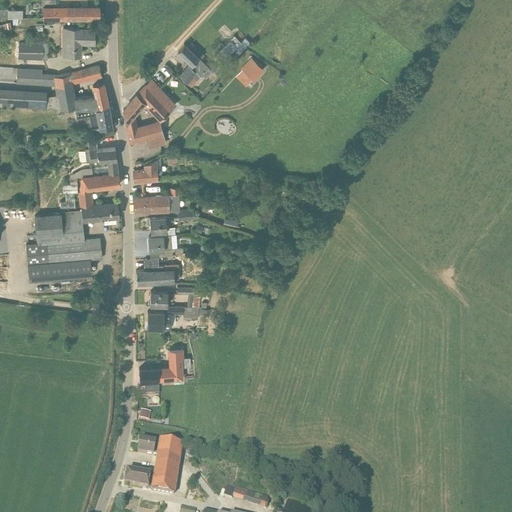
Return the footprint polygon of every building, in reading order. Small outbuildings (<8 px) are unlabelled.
[(44,18),(65,18),(99,18),(99,7),(44,8),(44,18)] [(1,9),(1,18),(24,18),(24,9),(1,9)] [(62,27),(62,54),(80,53),(80,42),(94,42),(94,29),(82,29),(82,27),(62,27)] [(249,42),(245,37),(241,42),(234,36),(218,51),(225,57),(225,58),(233,50),(239,55),(249,42)] [(184,44),(177,51),(190,63),(179,76),(191,87),(198,79),(197,78),(201,74),(206,78),(212,71),(213,72),(216,68),(210,63),(208,65),(198,57),(202,53),(190,42),(187,46),(184,44)] [(18,58),(43,60),(44,44),(19,43),(18,58)] [(229,104),(262,69),(252,59),(218,94),(229,104)] [(72,82),(101,75),(99,64),(55,74),(54,85),(60,109),(74,108),(74,106),(78,106),(76,97),(72,82)] [(55,74),(55,73),(43,73),(42,70),(17,68),(16,83),(54,85),(55,74)] [(159,120),(161,118),(176,103),(153,78),(136,94),(123,109),(130,140),(137,138),(138,141),(145,139),(148,147),(166,142),(159,121),(137,125),(135,115),(145,105),(159,120)] [(94,96),(96,107),(99,107),(107,105),(103,83),(91,85),(94,96)] [(16,93),(16,92),(0,90),(0,104),(16,106),(16,93)] [(79,106),(87,107),(85,96),(76,97),(78,106),(79,106)] [(85,96),(87,107),(94,108),(96,107),(94,96),(85,96)] [(89,116),(91,128),(101,127),(102,129),(104,128),(104,127),(111,126),(107,105),(99,107),(96,107),(94,108),(87,107),(79,106),(78,106),(74,106),(74,108),(77,118),(89,116)] [(36,134),(33,143),(39,145),(43,136),(36,134)] [(107,161),(107,166),(108,172),(108,173),(109,175),(118,174),(117,171),(115,147),(97,149),(97,142),(88,143),(89,151),(85,151),(86,161),(86,163),(107,161)] [(168,155),(170,163),(178,161),(176,153),(168,155)] [(141,181),(141,185),(146,185),(145,181),(158,180),(157,171),(161,170),(160,158),(144,165),(144,169),(133,169),(133,181),(141,181)] [(94,174),(108,172),(107,166),(93,168),(94,174)] [(90,189),(119,185),(118,174),(109,175),(108,173),(92,175),(81,177),(79,191),(78,191),(78,193),(80,207),(83,204),(92,203),(90,189)] [(70,180),(70,184),(67,184),(63,184),(62,184),(63,193),(74,193),(78,193),(78,191),(77,184),(77,178),(70,178),(70,180)] [(145,195),(140,196),(135,196),(134,196),(134,211),(169,210),(169,209),(168,209),(168,204),(176,204),(176,200),(178,198),(178,194),(170,194),(145,195)] [(83,204),(80,207),(80,210),(82,220),(119,216),(118,202),(92,204),(92,203),(83,204)] [(29,281),(92,276),(90,259),(101,258),(99,238),(84,239),(82,220),(80,210),(56,213),(34,215),(37,242),(25,244),(29,281)] [(178,219),(192,218),(192,210),(179,210),(178,211),(178,219)] [(166,231),(165,217),(147,218),(147,225),(150,225),(150,232),(166,231)] [(224,218),(223,223),(238,228),(239,223),(224,218)] [(158,250),(158,256),(168,255),(182,253),(182,247),(177,248),(172,248),(171,235),(148,236),(148,237),(149,236),(149,243),(149,244),(149,250),(158,250)] [(163,270),(163,265),(155,265),(155,270),(136,270),(136,282),(174,281),(174,269),(163,270)] [(146,327),(170,328),(171,314),(183,314),(183,319),(197,320),(201,288),(195,288),(194,294),(192,307),(188,307),(167,306),(166,312),(147,311),(147,319),(147,325),(146,325),(146,327)] [(149,303),(167,304),(168,291),(149,290),(149,303)] [(169,367),(138,369),(139,381),(182,378),(181,359),(183,359),(182,349),(169,350),(169,367)] [(139,439),(137,452),(153,455),(155,441),(139,439)] [(182,443),(159,439),(156,459),(179,463),(182,443)] [(179,463),(156,459),(151,490),(174,494),(179,463)] [(213,471),(203,462),(197,467),(206,477),(213,471)] [(123,483),(148,489),(150,475),(126,470),(123,483)] [(227,484),(223,496),(232,499),(233,499),(264,508),(269,495),(264,493),(263,496),(227,484)]
